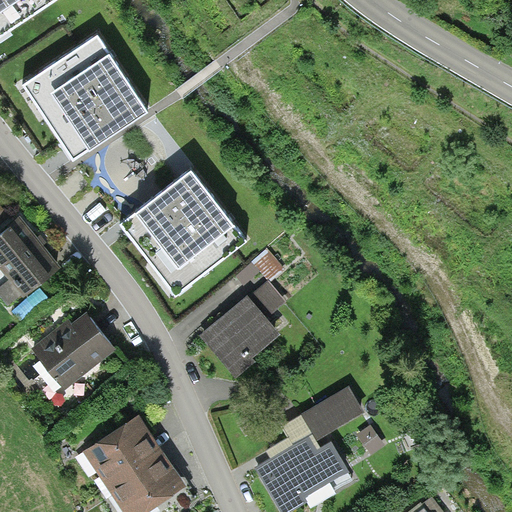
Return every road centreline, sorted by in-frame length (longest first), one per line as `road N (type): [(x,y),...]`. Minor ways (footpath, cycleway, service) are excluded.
road 1 (residential): [(0,144),(135,307),(174,367),(233,511)]
road 2 (unknown): [(45,0),(147,170)]
road 3 (tertiary): [(364,0),(511,92)]
